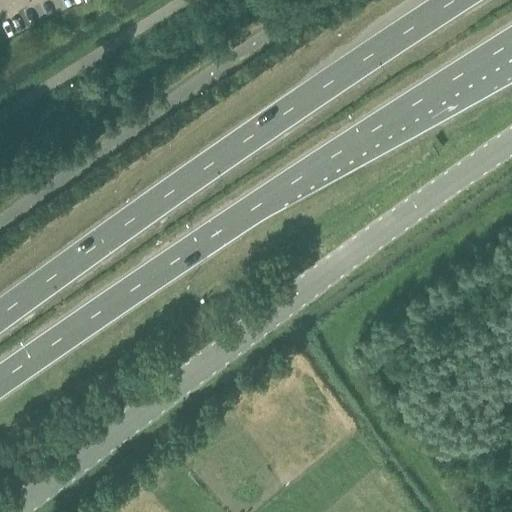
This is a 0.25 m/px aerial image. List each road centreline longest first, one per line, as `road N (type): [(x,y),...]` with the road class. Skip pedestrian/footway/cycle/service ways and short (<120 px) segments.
road 1 (primary): [(0,386),(275,193),(511,47)]
road 2 (unclassified): [(32,511),(252,334),(511,157)]
road 3 (primary): [(453,0),(365,54),(0,317)]
